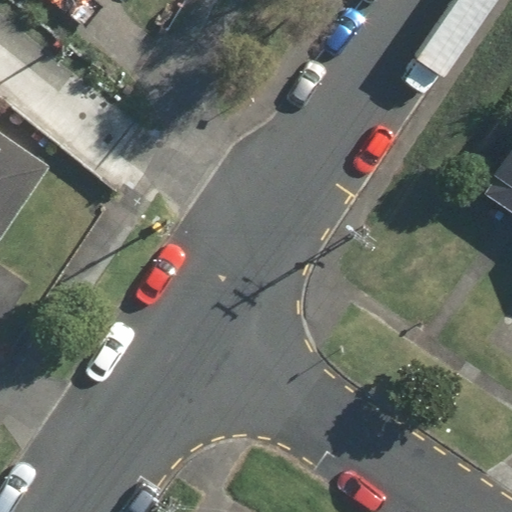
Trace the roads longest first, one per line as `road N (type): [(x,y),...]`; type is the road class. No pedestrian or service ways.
road 1 (residential): [(411,0),(190,326)]
road 2 (residential): [(460,511),(190,326)]
road 3 (residential): [(190,326),(64,511)]
